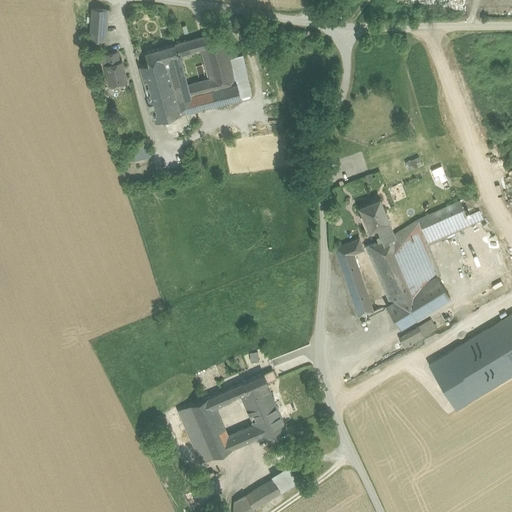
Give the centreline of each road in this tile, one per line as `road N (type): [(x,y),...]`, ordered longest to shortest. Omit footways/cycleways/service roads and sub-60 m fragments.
road 1 (unclassified): [(345,26),(345,78),(323,176),(322,362),(330,412),(377,511)]
road 2 (track): [(434,26),(485,181),(511,235)]
road 3 (track): [(511,299),(346,395),(330,412)]
road 4 (unclassified): [(511,24),(345,26)]
road 5 (unclassified): [(312,20),(180,0)]
